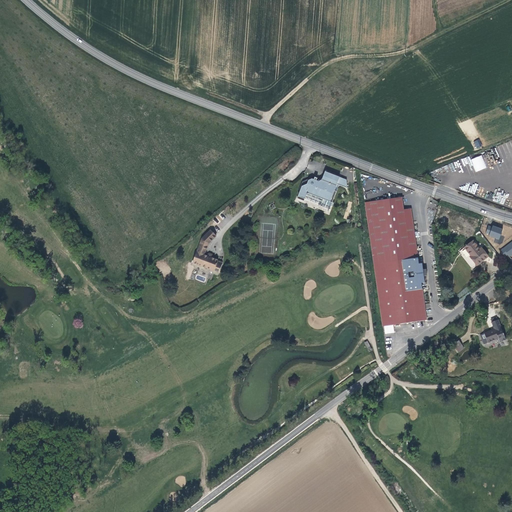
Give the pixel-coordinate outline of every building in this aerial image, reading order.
[(479,139),(473,142),(477,149),(482,146),(479,139)] [(471,159),(476,172),(487,167),(482,155),(471,159)] [(469,156),(461,159),(464,165),(471,162),(469,156)] [(330,172),(347,179),(348,177),(331,170),(330,172)] [(327,200),(326,203),(324,207),(334,210),(335,207),(337,208),(339,204),(337,203),(344,186),(353,189),(351,181),(347,179),(330,172),(326,181),(324,180),(323,182),(321,181),(322,179),(319,178),(318,180),(316,179),(313,181),(311,184),(306,187),(305,191),(301,199),(308,202),(310,197),(311,194),(314,194),(327,200)] [(303,190),(305,191),(306,187),(311,184),(313,181),(316,179),(315,179),(307,181),(303,190)] [(310,197),(326,203),(327,200),(314,194),(311,194),(310,197)] [(410,223),(407,198),(371,202),(379,282),(384,327),(428,322),(424,282),(418,222),(410,223)] [(485,234),(495,238),(494,242),(501,245),(503,238),(500,237),(503,229),(492,225),(492,226),(488,225),(485,234)] [(196,262),(223,272),(226,263),(225,261),(222,260),(222,261),(222,260),(216,257),(216,256),(215,254),(213,253),(211,254),(210,255),(208,255),(212,242),(220,235),(214,229),(205,238),(196,262)] [(507,259),(511,255),(511,241),(500,250),(507,259)] [(475,267),(488,258),(481,249),(479,250),(473,242),(464,249),(470,257),(469,258),(475,267)] [(479,329),(482,338),(497,333),(498,337),(504,335),(499,322),(479,329)] [(455,344),(460,340),(455,333),(449,337),(455,344)]
